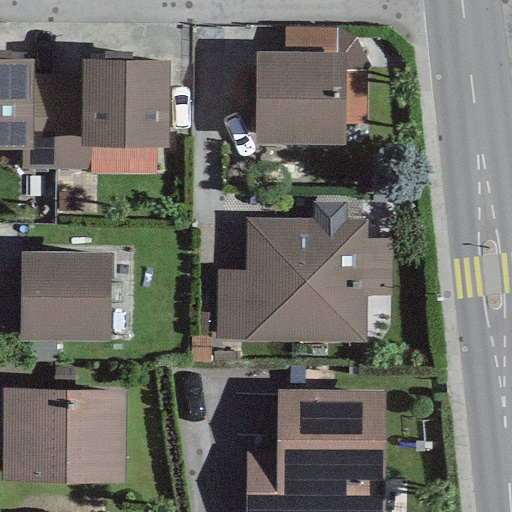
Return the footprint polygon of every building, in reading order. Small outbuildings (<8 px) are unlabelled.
[(284,53),(335,53),(335,29),(284,29),(284,53)] [(346,33),(335,29),(335,53),(344,53),(344,71),(369,69),(355,42),(346,33)] [(253,53),(253,146),(344,146),(344,71),(344,53),(335,53),(284,53),(253,53)] [(32,59),(0,58),(0,149),(20,149),(32,149),(33,74),(32,59)] [(168,62),(81,59),(79,75),(79,148),(89,148),(154,149),(166,150),(168,62)] [(79,75),(33,74),(32,149),(20,149),(20,170),(89,170),(89,148),(79,148),(79,75)] [(154,175),(154,149),(89,148),(89,170),(89,174),(154,175)] [(366,221),(346,221),(346,205),(313,205),(313,221),(245,221),(244,272),(216,272),(216,342),(365,342),(365,298),(390,298),(390,240),(366,240),(366,221)] [(112,254),(19,252),(18,340),(110,341),(112,254)] [(244,511),(381,511),(382,451),(381,389),(274,389),(275,452),(244,452),(244,511)] [(124,391),(1,390),(0,482),(123,484),(124,391)]
